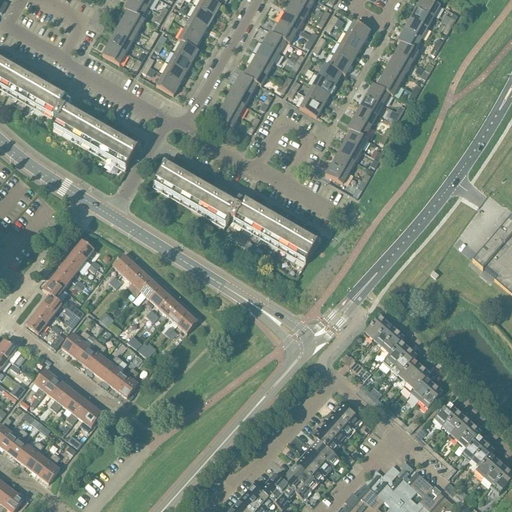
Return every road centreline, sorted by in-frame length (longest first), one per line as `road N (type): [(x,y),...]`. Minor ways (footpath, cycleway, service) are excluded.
road 1 (secondary): [(346,307),(427,216),(511,86)]
road 2 (secondary): [(111,218),(265,314),(304,349)]
road 3 (secondary): [(304,349),(160,511)]
road 4 (residential): [(204,511),(333,382)]
road 5 (residential): [(127,421),(1,318)]
road 6 (residential): [(183,128),(253,0)]
road 7 (residential): [(287,187),(314,139),(283,122),(256,170)]
road 8 (residential): [(86,203),(1,318)]
road 9 (residential): [(166,119),(62,59)]
